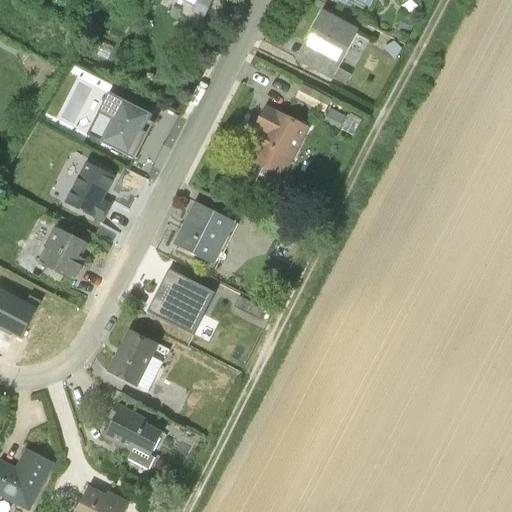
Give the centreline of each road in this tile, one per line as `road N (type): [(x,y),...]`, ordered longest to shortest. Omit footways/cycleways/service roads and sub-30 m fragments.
road 1 (track): [(447,0),(182,511)]
road 2 (residential): [(0,376),(58,369),(95,330),(259,0)]
